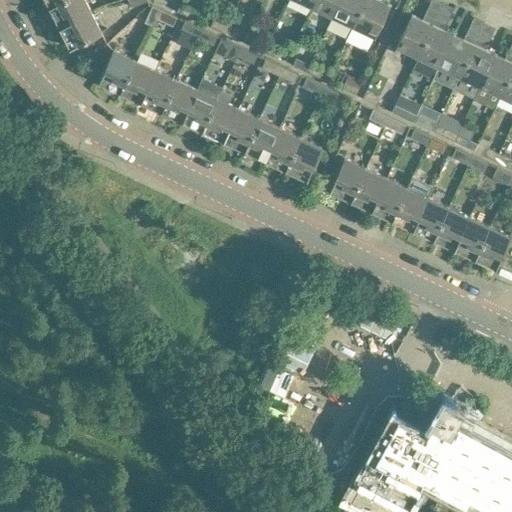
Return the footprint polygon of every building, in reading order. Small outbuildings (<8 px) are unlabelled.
[(91,11),(84,0),(59,0),(47,6),(58,27),(91,11)] [(332,16),(339,0),(314,0),(311,6),(332,16)] [(353,26),(364,0),(339,0),(332,16),(353,26)] [(389,3),(382,0),(364,0),(353,26),(373,35),(389,3)] [(157,17),(161,9),(152,5),(145,21),(153,25),(157,17)] [(198,11),(185,5),(182,12),(194,18),(198,11)] [(173,25),(177,16),(161,9),(157,17),(173,25)] [(101,31),(91,11),(58,27),(68,47),(101,31)] [(417,56),(433,24),(411,13),(396,46),(417,56)] [(224,32),(227,25),(214,19),(211,26),(224,32)] [(197,37),(201,28),(185,20),(181,29),(197,37)] [(453,33),(433,24),(417,56),(438,66),(453,33)] [(240,31),(227,25),(224,32),(237,38),(240,31)] [(218,36),(201,28),(197,37),(214,44),(218,36)] [(438,66),(432,78),(453,88),(474,43),(453,33),(438,66)] [(238,56),(242,47),(221,37),(214,51),(236,61),(238,56)] [(265,52),(269,45),(255,39),(252,46),(265,52)] [(474,43),(453,88),(474,98),(495,53),(474,43)] [(282,51),(269,45),(265,52),(278,58),(282,51)] [(258,55),(242,47),(238,56),(254,63),(258,55)] [(119,91),(134,59),(113,49),(97,81),(119,91)] [(511,69),(511,60),(495,53),(474,98),(494,108),(500,95),(511,69)] [(307,72),(310,65),(297,58),(294,66),(307,72)] [(139,101),(155,68),(134,59),(119,91),(139,101)] [(278,75),(282,66),(267,59),(263,67),(278,75)] [(323,71),(310,65),(307,72),(320,78),(323,71)] [(299,74),(282,66),(278,75),(295,83),(299,74)] [(160,111),(175,78),(155,68),(139,101),(160,111)] [(511,69),(500,95),(511,100),(511,69)] [(201,130),(222,86),(202,77),(197,88),(196,88),(180,120),(201,130)] [(180,120),(196,88),(175,78),(160,111),(180,120)] [(319,94),(323,86),(307,78),(303,87),(319,94)] [(345,81),(342,88),(355,94),(358,88),(345,81)] [(223,140),(238,107),(228,103),(232,94),(222,89),(223,87),(222,86),(201,130),(223,140)] [(335,102),(339,93),(323,86),(319,94),(335,102)] [(378,97),(365,90),(362,98),(375,104),(378,97)] [(400,92),(390,111),(411,121),(415,114),(421,102),(400,92)] [(243,150),(259,117),(238,107),(223,140),(243,150)] [(384,125),(388,116),(372,109),(368,117),(384,125)] [(443,111),(433,132),(453,141),(456,133),(463,121),(443,111)] [(427,120),(415,114),(411,121),(424,127),(427,120)] [(404,124),(388,116),(384,125),(400,132),(404,124)] [(264,159),(279,126),(259,117),(243,150),(264,159)] [(285,169),(300,136),(279,126),(264,159),(285,169)] [(426,145),(430,136),(413,128),(409,137),(426,145)] [(470,139),(456,133),(453,141),(466,147),(470,139)] [(321,146),(300,136),(285,169),(306,179),(321,146)] [(446,144),(438,140),(430,136),(426,145),(442,152),(446,144)] [(494,160),(498,153),(485,147),(481,154),(494,160)] [(466,164),(470,155),(454,148),(450,156),(466,164)] [(511,159),(498,153),(494,160),(507,166),(511,159)] [(487,163),(479,159),(470,155),(466,164),(483,172),(487,163)] [(350,200),(365,167),(344,157),(328,189),(350,200)] [(371,209),(386,176),(365,167),(350,200),(371,209)] [(511,177),(511,175),(504,171),(495,167),(491,176),(509,184),(511,177)] [(391,219),(407,186),(386,176),(371,209),(391,219)] [(412,228),(427,196),(407,186),(391,219),(412,228)] [(433,238),(448,205),(427,196),(412,228),(433,238)] [(453,248),(469,215),(448,205),(433,238),(453,248)] [(474,257),(489,225),(469,215),(453,248),(474,257)] [(495,267),(511,235),(489,225),(474,257),(495,267)] [(511,511),(511,437),(484,422),(442,399),(425,430),(397,415),(350,500),(370,511),(404,511),(417,487),(422,479),(482,511),(511,511)]
